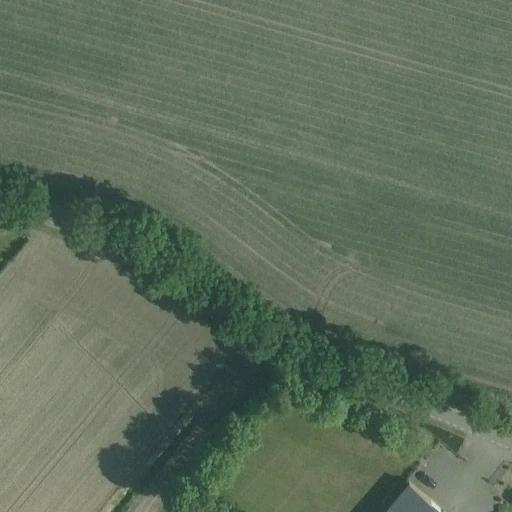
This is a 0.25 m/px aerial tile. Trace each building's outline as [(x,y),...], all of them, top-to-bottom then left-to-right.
[(24,269),(0,291),(0,323),(40,286),(24,269)] [(48,284),(0,346),(0,383),(66,298),(48,284)] [(0,436),(5,440),(100,318),(83,305),(0,413),(0,436)] [(0,505),(131,334),(118,324),(0,478),(0,505)] [(186,367),(133,427),(146,439),(199,379),(186,367)] [(444,511),(408,482),(382,511),(444,511)] [(39,485),(17,511),(39,511),(53,496),(39,485)]
